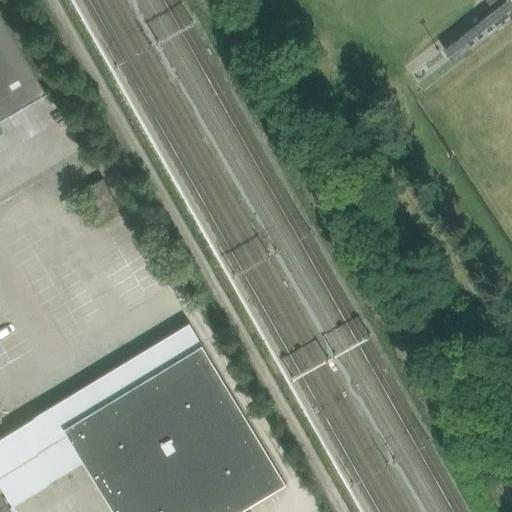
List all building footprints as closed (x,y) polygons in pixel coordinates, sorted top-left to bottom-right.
[(430,53),(447,79),(484,49),(511,28),(511,0),(507,0),(495,10),(430,53)] [(488,0),(495,10),(507,0),(488,0)] [(0,132),(2,131),(0,127),(0,121),(45,94),(34,77),(0,17),(0,132)] [(83,190),(99,218),(119,206),(103,179),(83,190)] [(238,511),(287,483),(203,344),(64,428),(115,511),(238,511)] [(0,511),(10,511),(5,502),(0,505),(0,511)]
